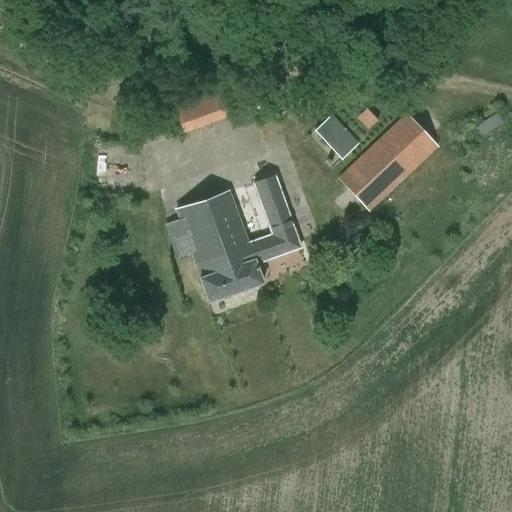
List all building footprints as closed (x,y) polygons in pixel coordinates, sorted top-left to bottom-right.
[(183,134),(264,104),(253,74),(172,104),(183,134)] [(359,118),(370,128),(377,120),(367,110),(359,118)] [(340,159),(357,144),(330,115),(314,131),(340,159)] [(369,211),(436,148),(403,116),(337,177),(369,211)] [(255,264),(298,249),(272,177),(252,184),(270,235),(247,243),(229,191),(175,210),(198,276),(207,303),(262,283),(255,264)]
